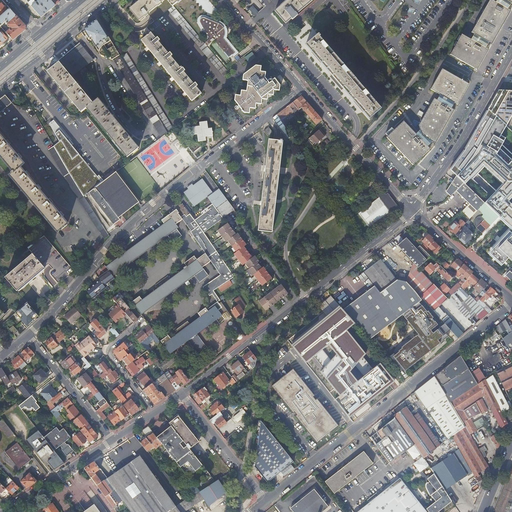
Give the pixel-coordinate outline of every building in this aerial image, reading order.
[(56,5),(50,0),(38,0),(36,2),(34,0),(25,0),(26,0),(26,1),(41,17),(47,12),(56,5)] [(154,22),(169,10),(173,6),(180,0),(141,0),(137,4),(130,10),(140,21),(145,17),(146,18),(149,15),(154,22)] [(282,25),(284,27),(297,15),(296,14),(312,0),(286,0),(275,11),(285,23),(282,25)] [(474,34),(488,42),(491,44),(501,26),(510,10),(507,8),(495,2),(492,0),(489,0),(471,32),(474,34)] [(507,8),(510,3),(510,2),(506,0),(496,0),(495,2),(507,8)] [(222,74),(227,70),(207,46),(205,44),(195,32),(173,6),(169,10),(222,74)] [(254,15),(258,12),(253,6),(249,9),(254,15)] [(0,17),(0,25),(1,27),(6,22),(8,25),(8,26),(8,27),(9,27),(9,28),(10,28),(11,28),(11,29),(8,32),(7,31),(6,32),(8,35),(13,41),(24,31),(25,30),(26,26),(21,21),(10,8),(8,10),(0,17)] [(236,52),(233,55),(234,56),(239,53),(226,38),(227,36),(228,35),(228,34),(228,33),(228,32),(227,30),(227,29),(226,27),(225,26),(224,25),(223,24),(221,23),(209,18),(207,17),(204,16),(203,15),(202,16),(201,16),(200,16),(200,17),(199,18),(198,19),(197,21),(197,22),(198,22),(198,23),(198,24),(198,25),(200,27),(202,30),(204,29),(202,25),(200,23),(200,22),(200,21),(200,20),(201,20),(201,19),(202,19),(202,18),(203,18),(205,19),(206,19),(207,20),(209,20),(220,25),(221,26),(225,30),(225,32),(225,33),(225,35),(225,36),(224,37),(224,38),(236,52)] [(205,44),(207,46),(214,40),(229,58),(233,55),(236,52),(224,38),(224,37),(225,36),(225,35),(225,33),(225,32),(225,30),(221,26),(220,25),(209,20),(207,20),(206,19),(205,19),(203,18),(202,18),(202,19),(201,19),(201,20),(200,20),(200,21),(200,22),(200,23),(202,25),(204,29),(210,39),(205,44)] [(111,42),(97,22),(85,32),(91,44),(92,42),(99,53),(104,47),(111,42)] [(147,37),(142,41),(189,98),(192,102),(202,94),(199,91),(196,87),(198,86),(196,83),(194,84),(184,72),(186,71),(183,68),(181,67),(180,68),(176,62),(171,57),(173,55),(170,52),(169,54),(159,42),(160,40),(158,37),(156,39),(151,33),(146,37),(147,37)] [(369,118),(380,108),(319,37),(320,36),(318,34),(305,45),(317,59),(337,81),(355,103),(369,118)] [(450,54),(477,70),(488,49),(485,47),(471,39),(461,34),(450,54)] [(474,34),(471,39),(485,47),(488,42),(474,34)] [(77,73),(77,74),(80,72),(82,74),(87,70),(85,67),(94,60),(81,45),(64,58),(71,66),(77,73)] [(249,45),(235,58),(238,61),(252,48),(249,45)] [(252,50),(244,56),(248,62),(257,56),(252,50)] [(127,53),(121,58),(160,120),(165,116),(127,53)] [(121,58),(120,56),(120,55),(113,59),(161,137),(167,133),(160,120),(121,58)] [(64,58),(59,62),(66,70),(71,66),(64,58)] [(81,113),(83,111),(86,108),(93,103),(72,78),(77,73),(71,66),(66,70),(59,62),(47,72),(81,113)] [(511,64),(511,67),(511,90),(498,90),(492,99),(487,108),(506,126),(511,115),(511,64)] [(261,66),(257,66),(244,75),(243,81),(248,81),(247,91),(241,90),(241,96),(236,95),(235,100),(241,109),(241,111),(243,111),(244,113),(249,113),(250,108),(255,109),(256,103),(261,104),(262,98),(265,98),(267,99),(268,94),(273,95),(274,89),(279,90),(280,85),(274,77),(272,79),(269,78),(267,80),(265,78),(266,72),(261,72),(261,66)] [(440,94),(454,102),(457,104),(469,83),(442,68),(430,89),(440,94)] [(437,100),(451,108),(454,102),(440,94),(437,100)] [(0,112),(12,103),(5,95),(0,99),(0,155),(13,171),(11,173),(12,174),(10,176),(31,200),(57,232),(68,224),(62,217),(59,213),(51,204),(48,200),(42,193),(40,190),(37,186),(36,186),(32,181),(28,176),(25,172),(24,172),(20,167),(22,166),(24,164),(20,159),(17,155),(12,149),(9,145),(6,141),(5,141),(0,135),(0,112)] [(316,125),(322,120),(317,114),(307,102),(301,96),(289,106),(293,111),(294,110),(296,112),(302,108),(316,125)] [(423,136),(432,142),(435,143),(445,125),(454,110),(451,108),(437,100),(434,98),(419,125),(420,130),(423,136)] [(93,103),(86,108),(127,157),(138,148),(130,137),(130,136),(131,136),(131,135),(127,133),(126,133),(110,113),(111,113),(109,108),(108,108),(108,109),(107,109),(98,99),(93,103)] [(280,120),(293,111),(289,106),(277,115),(280,120)] [(511,267),(511,131),(506,126),(487,108),(483,116),(480,121),(471,136),(466,146),(459,156),(454,162),(451,167),(449,169),(456,176),(464,183),(483,202),(484,203),(511,231),(511,238),(499,251),(495,247),(488,255),(502,268),(507,263),(511,267)] [(280,120),(281,121),(293,112),(293,111),(280,120)] [(165,116),(160,120),(167,133),(173,128),(165,116)] [(49,124),(54,134),(59,131),(71,146),(73,144),(54,120),(49,124)] [(428,146),(416,134),(404,120),(386,136),(413,165),(430,148),(428,146)] [(205,137),(207,136),(212,136),(212,133),(211,128),(208,129),(207,121),(204,122),(199,122),(199,125),(199,126),(198,126),(192,127),(193,130),(193,134),(197,134),(198,141),(201,141),(205,140),(205,138),(205,137)] [(292,136),(285,126),(281,129),(284,134),(285,133),(289,138),(292,136)] [(269,127),(264,131),(268,136),(272,132),(269,127)] [(313,146),(320,141),(322,139),(323,140),(327,137),(320,129),(308,140),(313,146)] [(428,146),(432,142),(423,136),(420,130),(416,134),(428,146)] [(71,146),(59,131),(54,134),(59,142),(53,147),(70,176),(83,196),(101,182),(71,146)] [(306,140),(304,137),(297,143),(300,146),(306,140)] [(280,140),(280,141),(269,140),(266,165),(260,209),(258,231),(272,232),(283,141),(282,141),(282,140),(280,140)] [(64,177),(65,179),(70,176),(53,147),(48,150),(63,177),(64,177)] [(138,202),(116,172),(101,182),(86,193),(95,204),(96,203),(98,205),(110,221),(113,225),(121,218),(123,217),(122,215),(138,202)] [(104,239),(108,236),(107,234),(98,220),(91,210),(83,196),(70,176),(65,179),(69,186),(97,231),(98,230),(104,239)] [(464,183),(456,176),(455,178),(454,180),(451,183),(446,192),(450,196),(456,191),(464,183)] [(194,207),(212,193),(202,179),(193,186),(191,184),(187,188),(188,190),(183,193),(194,207)] [(471,206),(476,211),(478,209),(484,203),(483,202),(464,183),(456,191),(462,197),(470,205),(471,206)] [(223,219),(234,211),(219,189),(207,198),(212,204),(223,219)] [(377,207),(374,203),(361,214),(366,221),(374,215),(378,222),(391,212),(392,214),(399,208),(388,193),(387,194),(384,191),(378,195),(381,198),(383,202),(377,207)] [(377,201),(374,203),(377,207),(383,202),(381,198),(377,201)] [(191,233),(195,239),(206,254),(204,256),(209,263),(211,262),(220,276),(218,277),(223,284),(229,280),(234,277),(204,233),(223,219),(212,204),(200,213),(202,215),(194,221),(182,204),(181,205),(179,203),(174,206),(176,209),(178,212),(177,213),(183,221),(192,232),(191,233)] [(470,219),(476,211),(471,206),(470,205),(463,212),(470,219)] [(450,223),(461,211),(458,208),(455,211),(454,209),(445,218),(450,223)] [(178,212),(176,209),(175,210),(172,213),(161,220),(164,224),(119,257),(105,267),(108,270),(110,273),(113,277),(126,267),(168,237),(173,244),(183,237),(178,230),(179,229),(176,226),(183,221),(177,213),(178,212)] [(374,215),(366,221),(371,228),(378,222),(374,215)] [(454,222),(448,228),(451,231),(454,234),(460,227),(454,222)] [(269,274),(267,272),(265,270),(263,267),(262,268),(259,266),(257,263),(259,262),(257,259),(255,256),(252,258),(249,254),(246,250),(244,247),(246,245),(244,241),(240,236),(237,233),(236,235),(233,231),(230,226),(227,223),(222,227),(218,231),(226,242),(228,241),(236,252),(234,254),(243,266),(245,264),(249,269),(248,270),(252,276),(253,275),(262,286),(263,286),(264,285),(272,278),(269,274)] [(472,234),(464,227),(456,235),(460,239),(464,243),(472,234)] [(422,241),(429,247),(434,242),(434,241),(431,239),(432,238),(430,236),(428,234),(422,241)] [(43,235),(28,247),(42,264),(44,262),(47,266),(53,261),(48,255),(55,250),(43,235)] [(397,245),(413,263),(421,270),(432,260),(419,246),(417,249),(406,238),(402,241),(397,245)] [(434,242),(429,247),(428,248),(425,251),(428,253),(431,249),(435,253),(440,248),(437,245),(434,242)] [(432,260),(433,259),(428,253),(425,251),(422,247),(420,245),(419,246),(432,260)] [(45,278),(52,287),(56,284),(56,282),(62,278),(68,274),(65,270),(63,270),(61,267),(60,255),(58,253),(56,254),(57,265),(50,265),(52,268),(50,270),(50,274),(45,274),(45,278)] [(31,255),(5,277),(8,280),(9,281),(17,291),(35,276),(44,268),(32,254),(31,255)] [(184,270),(174,278),(171,280),(167,275),(160,280),(154,284),(157,288),(147,295),(141,299),(138,295),(131,301),(141,315),(154,305),(170,294),(180,287),(190,279),(194,276),(199,283),(205,279),(208,277),(202,268),(209,263),(204,256),(197,261),(194,257),(191,259),(185,264),(186,266),(183,269),(184,270)] [(372,266),(364,272),(375,286),(380,293),(397,279),(381,259),(372,266)] [(461,261),(458,259),(454,262),(453,261),(452,263),(453,264),(451,266),(458,272),(464,264),(461,261)] [(407,281),(420,296),(425,292),(434,285),(421,270),(413,263),(410,272),(407,281)] [(431,275),(437,269),(434,266),(432,265),(431,263),(425,269),(431,275)] [(464,264),(458,272),(456,274),(462,280),(459,283),(458,283),(452,289),(449,292),(451,295),(457,290),(461,286),(466,281),(464,279),(466,277),(468,279),(472,274),(473,272),(469,268),(464,264)] [(442,267),(440,266),(439,266),(437,269),(449,281),(453,277),(445,270),(442,267)] [(100,281),(103,285),(114,278),(113,277),(110,273),(108,270),(103,274),(98,278),(99,280),(100,281)] [(475,277),(472,274),(468,279),(466,281),(461,286),(463,288),(464,290),(470,284),(471,285),(473,283),(475,284),(478,280),(475,277)] [(218,287),(223,284),(218,277),(208,284),(213,291),(218,287)] [(359,299),(344,310),(370,340),(403,315),(421,301),(423,300),(420,296),(407,281),(397,279),(380,293),(375,286),(359,299)] [(486,292),(484,290),(488,285),(485,282),(481,279),(473,287),(481,294),(480,294),(482,296),(486,292)] [(103,285),(100,281),(99,280),(93,285),(89,288),(86,291),(91,296),(93,298),(105,288),(105,287),(103,285)] [(231,285),(229,280),(223,284),(218,287),(221,292),(231,285)] [(168,336),(161,341),(170,354),(183,344),(187,341),(197,354),(206,346),(197,334),(216,320),(219,324),(225,319),(230,315),(213,291),(208,284),(203,287),(209,297),(212,295),(217,302),(206,310),(205,308),(198,313),(198,314),(200,317),(191,324),(190,325),(187,321),(175,330),(177,334),(170,339),(168,336)] [(274,304),(276,302),(277,302),(276,301),(279,299),(284,296),(288,293),(281,284),(270,293),(258,301),(265,310),(269,308),(274,304)] [(438,290),(443,295),(450,289),(445,284),(438,290)] [(438,290),(434,285),(425,292),(420,296),(423,300),(424,300),(428,304),(433,311),(439,306),(446,299),(443,295),(438,290)] [(494,290),(491,287),(486,292),(482,296),(481,298),(477,302),(481,306),(485,309),(489,314),(492,311),(490,309),(495,302),(497,300),(492,296),(493,295),(496,292),(494,290)] [(451,295),(446,299),(473,326),(476,324),(471,317),(469,312),(461,304),(464,300),(463,299),(469,294),(468,293),(464,290),(463,288),(459,292),(457,290),(451,295)] [(117,304),(118,305),(122,310),(123,311),(124,312),(126,315),(133,323),(135,321),(137,320),(132,313),(133,312),(129,308),(129,309),(121,300),(127,295),(125,293),(121,296),(119,294),(113,298),(117,304)] [(464,300),(461,304),(469,312),(471,317),(476,314),(477,316),(483,311),(485,309),(481,306),(477,302),(469,294),(463,299),(464,300)] [(239,297),(236,299),(242,308),(244,307),(245,306),(239,297)] [(242,308),(236,299),(231,302),(235,308),(231,310),(236,317),(239,315),(241,314),(243,312),(241,309),(242,308)] [(420,304),(423,308),(428,304),(424,300),(422,302),(420,304)] [(422,302),(421,301),(403,315),(417,333),(419,335),(416,337),(416,336),(414,338),(412,340),(409,340),(405,341),(403,342),(400,344),(398,345),(396,349),(395,353),(394,355),(394,358),(395,360),(396,361),(397,361),(406,372),(441,344),(442,345),(443,344),(445,342),(444,341),(450,337),(446,333),(450,330),(446,325),(442,328),(441,327),(440,327),(438,327),(437,328),(434,324),(435,323),(434,322),(435,321),(423,308),(420,304),(422,302)] [(38,316),(27,303),(15,313),(22,321),(21,323),(26,329),(34,321),(37,319),(36,318),(38,316)] [(122,310),(118,305),(115,307),(115,309),(108,315),(115,323),(120,319),(119,318),(121,316),(122,317),(123,318),(124,316),(126,315),(124,312),(123,311),(122,310)] [(450,330),(458,338),(463,334),(439,306),(433,311),(446,325),(450,330)] [(71,324),(82,315),(77,311),(75,308),(70,312),(64,317),(67,320),(71,324)] [(296,344),(293,346),(307,362),(329,345),(337,354),(321,372),(340,396),(336,399),(351,416),(392,382),(393,381),(381,364),(358,381),(350,371),(365,354),(346,330),(355,324),(340,308),(338,310),(335,312),(296,344)] [(486,315),(483,311),(477,316),(480,320),(486,315)] [(503,324),(504,323),(507,329),(509,334),(511,331),(509,327),(505,320),(502,323),(503,324)] [(502,323),(496,327),(498,330),(500,334),(507,329),(504,323),(503,324),(502,323)] [(99,324),(94,329),(95,330),(93,332),(99,339),(103,335),(106,332),(99,324)] [(18,332),(12,326),(9,329),(14,335),(18,332)] [(134,337),(140,343),(148,337),(154,332),(149,326),(146,328),(143,331),(142,330),(134,337)] [(110,330),(117,337),(119,335),(113,328),(110,330)] [(57,343),(66,336),(61,330),(57,334),(45,342),(50,349),(53,347),(54,348),(56,346),(58,345),(57,343)] [(500,334),(498,330),(495,333),(504,349),(507,347),(505,344),(503,339),(500,334)] [(507,347),(509,350),(511,347),(511,331),(509,334),(503,339),(505,344),(507,347)] [(76,348),(83,357),(88,353),(87,352),(90,350),(93,347),(96,345),(89,336),(84,339),(84,340),(80,343),(75,347),(76,348)] [(133,361),(138,357),(136,358),(132,352),(128,355),(125,351),(131,346),(126,340),(121,345),(114,351),(114,352),(121,361),(122,360),(124,362),(127,366),(132,362),(133,361)] [(73,350),(76,348),(75,347),(74,346),(72,344),(66,349),(66,348),(62,351),(66,355),(69,353),(69,352),(72,349),(73,350)] [(34,354),(28,347),(21,353),(24,358),(23,359),(25,361),(26,360),(27,361),(31,357),(34,354)] [(141,356),(133,361),(136,365),(139,369),(147,364),(142,357),(144,356),(146,358),(145,358),(147,360),(146,360),(150,366),(155,362),(147,351),(141,356)] [(257,358),(251,351),(243,357),(247,362),(253,369),(255,367),(257,358)] [(11,365),(15,369),(17,368),(19,366),(24,362),(18,355),(16,358),(15,357),(13,358),(14,359),(13,361),(12,362),(13,364),(11,365)] [(73,365),(77,362),(72,356),(68,359),(67,358),(61,363),(63,366),(66,370),(72,364),(73,365)] [(454,361),(435,376),(450,402),(477,384),(471,373),(469,370),(460,356),(454,361)] [(89,364),(83,357),(81,359),(86,365),(83,368),(85,370),(91,366),(89,364)] [(244,368),(238,361),(231,367),(234,370),(237,374),(238,375),(242,371),(242,370),(244,368)] [(511,361),(496,372),(507,394),(511,391),(510,388),(511,387),(511,361)] [(102,371),(104,373),(100,377),(102,380),(112,372),(109,369),(108,370),(107,368),(106,367),(108,366),(107,364),(105,365),(103,362),(99,366),(96,368),(99,371),(100,370),(101,372),(102,371)] [(135,371),(138,369),(132,362),(127,366),(125,367),(129,372),(132,376),(136,374),(135,373),(136,373),(135,371)] [(159,368),(162,372),(171,365),(168,362),(163,365),(159,368)] [(76,364),(69,369),(72,372),(74,375),(81,370),(78,367),(76,364)] [(222,369),(226,373),(231,368),(226,364),(222,369)] [(471,373),(477,384),(485,379),(478,368),(471,373)] [(35,374),(33,376),(40,384),(48,377),(44,373),(41,369),(39,370),(37,372),(35,374)] [(316,400),(316,399),(315,398),(314,398),(314,397),(315,396),(294,369),(272,386),(293,413),(295,412),(297,415),(296,416),(317,443),(339,426),(318,399),(316,400)] [(119,376),(114,370),(112,372),(102,380),(103,381),(108,377),(110,379),(108,381),(110,383),(112,382),(113,383),(116,381),(115,379),(117,378),(119,376)] [(397,379),(401,376),(396,370),(392,373),(397,379)] [(179,371),(175,373),(176,374),(181,381),(184,384),(186,382),(188,381),(187,379),(181,371),(179,371)] [(7,378),(12,385),(15,383),(16,384),(18,383),(17,382),(21,380),(16,372),(7,378)] [(146,388),(152,383),(144,372),(137,377),(142,383),(146,388)] [(167,378),(176,391),(180,387),(178,384),(179,383),(181,381),(176,374),(172,378),(167,372),(164,374),(167,378)] [(233,386),(236,383),(233,378),(228,372),(225,375),(223,373),(215,380),(218,384),(222,389),(223,388),(224,389),(226,387),(225,386),(230,382),(233,386)] [(236,383),(239,380),(245,375),(244,373),(237,378),(235,376),(233,378),(236,383)] [(91,381),(85,374),(78,380),(81,383),(84,387),(91,381)] [(485,379),(503,412),(506,411),(510,409),(493,375),(485,379)] [(447,440),(465,427),(450,402),(435,376),(425,384),(414,392),(447,440)] [(176,391),(167,378),(158,385),(162,390),(161,391),(161,392),(165,397),(170,394),(176,391)] [(470,435),(477,431),(470,418),(487,410),(488,413),(489,413),(489,414),(490,413),(490,412),(492,411),(501,428),(505,430),(506,429),(508,423),(504,414),(503,412),(485,379),(477,384),(450,402),(465,427),(470,435)] [(108,383),(106,384),(112,391),(121,385),(122,383),(120,380),(111,386),(108,383)] [(99,392),(91,381),(84,387),(85,388),(87,387),(93,394),(92,395),(92,394),(91,395),(89,396),(90,397),(91,398),(94,395),(99,392)] [(20,386),(18,389),(27,400),(33,395),(36,393),(33,389),(32,390),(29,387),(25,382),(25,383),(20,386)] [(155,384),(154,382),(152,383),(146,388),(143,390),(146,394),(154,405),(159,401),(165,397),(161,392),(160,393),(159,392),(158,393),(153,385),(155,384)] [(121,385),(112,391),(122,404),(126,401),(125,399),(121,394),(123,392),(121,390),(120,388),(122,386),(121,385)] [(49,400),(57,394),(53,390),(50,386),(41,393),(48,402),(49,400)] [(208,391),(205,387),(203,389),(199,392),(199,393),(209,405),(211,403),(209,401),(211,397),(207,392),(208,391)] [(65,390),(64,388),(57,394),(49,400),(52,404),(61,397),(62,398),(65,395),(62,392),(64,391),(65,390)] [(107,403),(99,392),(94,395),(97,398),(99,402),(101,400),(102,401),(103,403),(100,406),(101,407),(103,406),(107,403)] [(202,411),(209,405),(199,393),(198,393),(194,395),(197,399),(196,399),(195,400),(199,404),(202,402),(204,404),(199,407),(202,411)] [(36,398),(33,395),(27,400),(19,406),(22,410),(25,407),(26,408),(28,409),(30,409),(32,409),(32,408),(33,408),(36,412),(36,411),(40,408),(37,404),(34,400),(36,398)] [(55,407),(50,411),(56,419),(60,416),(56,411),(63,406),(66,410),(72,405),(73,405),(75,404),(74,403),(73,403),(73,404),(72,402),(71,403),(67,399),(67,398),(55,407)] [(48,402),(45,404),(50,411),(55,407),(52,404),(49,400),(48,402)] [(131,400),(124,406),(130,413),(131,416),(135,413),(139,410),(135,405),(131,400)] [(220,412),(225,409),(218,401),(215,404),(211,407),(212,409),(210,411),(212,413),(213,415),(216,413),(218,414),(220,412)] [(106,418),(101,412),(109,406),(107,403),(103,406),(101,407),(100,408),(95,412),(103,421),(106,418)] [(73,405),(66,411),(69,414),(68,414),(69,415),(67,416),(70,420),(79,413),(76,409),(73,405)] [(115,412),(120,420),(121,421),(125,417),(130,413),(124,406),(123,406),(115,412)] [(424,458),(435,449),(406,407),(400,412),(394,416),(395,418),(414,445),(423,457),(424,458)] [(234,416),(237,421),(248,414),(244,409),(234,416)] [(114,412),(107,417),(114,425),(117,423),(120,420),(115,412),(114,412)] [(223,415),(220,412),(218,414),(210,421),(213,425),(215,423),(217,425),(219,428),(231,419),(228,415),(227,412),(223,415)] [(81,415),(74,420),(79,428),(81,430),(88,424),(86,422),(83,418),(81,415)] [(176,419),(169,424),(172,427),(189,449),(198,441),(196,439),(178,417),(176,419)] [(407,450),(414,445),(395,418),(384,426),(382,428),(376,432),(382,440),(379,442),(376,445),(379,449),(390,463),(407,450)] [(482,418),(473,423),(477,429),(486,424),(482,418)] [(14,434),(3,419),(0,421),(0,426),(9,438),(14,434)] [(226,438),(239,428),(235,423),(233,424),(231,422),(233,421),(232,419),(219,429),(226,438)] [(271,480),(294,461),(261,420),(255,467),(266,480),(268,482),(269,481),(271,480)] [(81,430),(80,431),(84,436),(84,435),(90,442),(97,436),(88,424),(81,430)] [(152,432),(148,427),(142,431),(147,436),(152,432)] [(189,449),(172,427),(164,432),(157,438),(161,443),(195,486),(210,475),(189,449)] [(57,428),(52,431),(70,454),(73,451),(69,446),(68,445),(67,445),(66,445),(65,445),(63,443),(71,438),(64,429),(60,432),(57,428)] [(44,438),(38,431),(26,440),(45,464),(47,462),(54,470),(64,464),(54,451),(44,438)] [(52,431),(44,438),(54,451),(61,445),(63,447),(62,448),(62,449),(62,450),(62,451),(66,456),(70,454),(52,431)] [(72,438),(79,446),(86,441),(79,432),(72,438)] [(490,432),(488,433),(490,436),(497,449),(498,448),(500,442),(495,433),(492,435),(490,432)] [(161,443),(157,438),(154,434),(150,437),(149,436),(148,437),(146,438),(154,448),(155,449),(158,447),(157,446),(161,443)] [(231,434),(225,439),(228,443),(234,438),(231,434)] [(481,470),(482,471),(486,468),(487,469),(489,470),(490,468),(483,458),(481,454),(471,437),(465,441),(457,445),(481,489),(484,483),(479,476),(478,472),(479,471),(481,470)] [(154,448),(146,438),(143,441),(140,443),(147,452),(152,448),(153,449),(154,448)] [(31,460),(17,443),(5,452),(19,470),(31,460)] [(423,457),(414,445),(407,450),(414,459),(416,458),(417,457),(419,460),(418,461),(421,466),(418,468),(421,471),(428,466),(422,457),(423,457)] [(325,482),(335,494),(373,463),(364,451),(344,467),(341,467),(340,468),(338,469),(338,472),(325,482)] [(439,482),(444,490),(450,486),(457,482),(462,490),(471,484),(466,476),(467,475),(453,454),(431,468),(435,475),(439,482)] [(122,501),(129,510),(130,511),(168,511),(176,507),(141,456),(138,457),(137,456),(132,459),(134,460),(115,473),(107,479),(114,490),(122,501)] [(84,469),(115,511),(116,511),(118,511),(116,508),(117,508),(116,505),(122,501),(114,490),(112,492),(104,481),(103,480),(101,482),(98,478),(100,477),(96,472),(100,469),(94,462),(92,464),(84,469)] [(422,471),(420,473),(425,484),(428,483),(428,482),(429,483),(430,482),(428,479),(435,474),(433,472),(427,476),(422,471)] [(37,482),(37,481),(29,474),(21,482),(27,488),(37,482)] [(426,510),(400,478),(358,511),(354,511),(352,510),(349,511),(437,511),(438,511),(440,510),(440,511),(445,507),(445,506),(446,505),(446,506),(452,501),(444,490),(439,482),(435,475),(435,474),(428,479),(430,482),(429,483),(428,482),(428,483),(427,483),(427,484),(427,485),(426,485),(426,486),(427,487),(427,488),(431,496),(432,495),(437,501),(426,510)] [(112,492),(114,490),(107,479),(104,481),(112,492)] [(226,493),(218,480),(216,482),(176,507),(168,511),(183,511),(193,506),(203,499),(208,507),(226,493)] [(12,495),(19,488),(15,484),(13,482),(7,488),(4,485),(3,486),(5,488),(6,489),(7,489),(10,493),(12,495)] [(296,503),(290,508),(293,511),(315,511),(326,503),(315,488),(313,490),(313,491),(304,498),(297,504),(296,503)] [(108,511),(111,510),(108,506),(110,505),(108,502),(106,504),(105,502),(102,504),(107,511),(108,511)] [(59,511),(53,503),(48,507),(43,511),(59,511)]
